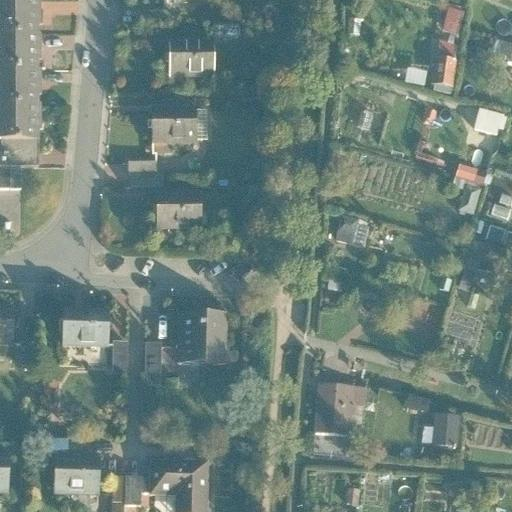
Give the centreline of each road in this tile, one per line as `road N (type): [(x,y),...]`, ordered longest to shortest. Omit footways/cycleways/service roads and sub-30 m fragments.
road 1 (residential): [(60,273),(86,0)]
road 2 (residential): [(60,273),(287,275)]
